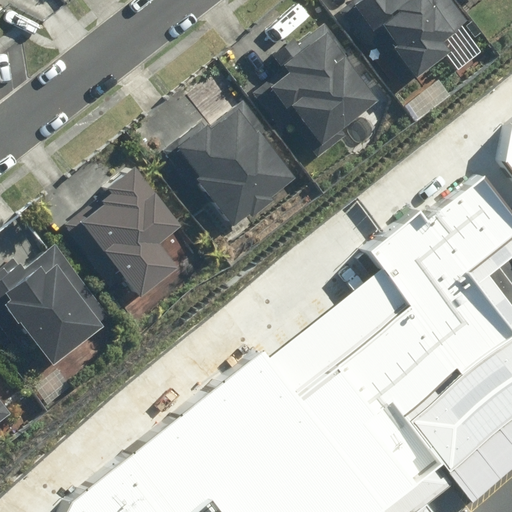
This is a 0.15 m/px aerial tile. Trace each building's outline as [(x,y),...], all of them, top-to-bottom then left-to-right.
[(345,0),(335,8),(375,60),(379,56),(398,81),(444,46),(438,38),(460,21),(447,4),(444,0),(345,0)] [(347,130),(339,120),(372,94),(316,25),(294,43),(289,36),(270,51),(282,65),(251,90),(282,128),(289,122),(316,155),(347,130)] [(236,96),(229,102),(199,126),(193,119),(158,148),(189,186),(194,182),(230,224),(289,175),(256,135),(264,129),(236,96)] [(511,111),(499,122),(495,153),(511,174),(511,111)] [(103,279),(114,270),(133,294),(170,264),(151,240),(175,221),(127,161),(101,182),(104,186),(58,223),(103,279)] [(248,352),(365,502),(429,453),(395,409),(503,325),(455,263),(508,222),(471,174),(418,215),(410,204),(356,245),(367,259),(248,352)] [(0,326),(5,334),(18,324),(45,360),(105,315),(48,240),(16,264),(8,254),(0,259),(0,326)] [(54,491),(43,511),(372,511),(365,502),(248,352),(241,346),(54,491)]
